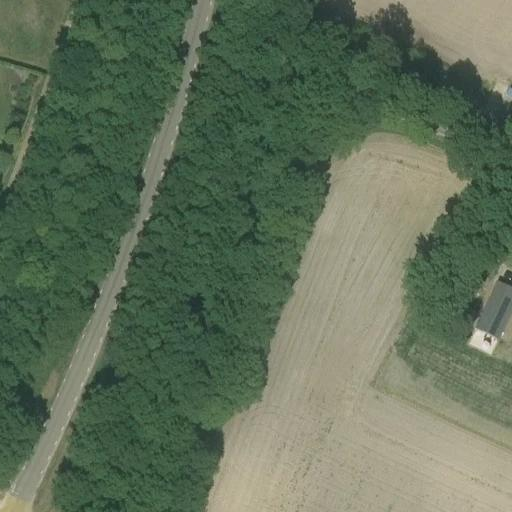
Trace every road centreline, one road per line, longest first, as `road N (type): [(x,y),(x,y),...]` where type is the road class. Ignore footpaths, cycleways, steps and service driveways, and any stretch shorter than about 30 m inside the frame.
road 1 (unclassified): [(511,156),(381,108),(341,113),(306,137),(158,511)]
road 2 (unclassified): [(13,511),(155,188),(204,0)]
road 3 (unclassified): [(88,0),(0,252)]
